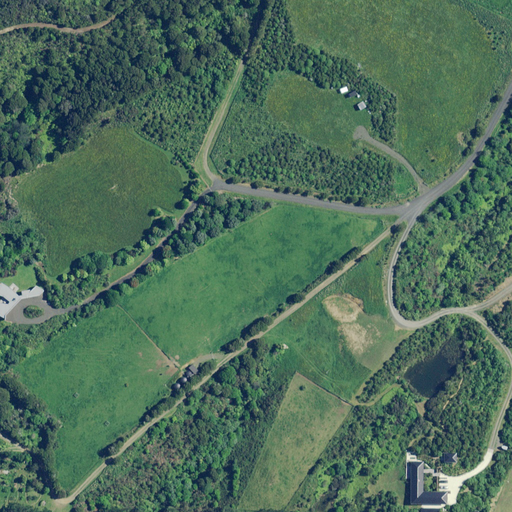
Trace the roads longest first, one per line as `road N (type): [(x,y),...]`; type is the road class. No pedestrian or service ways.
road 1 (track): [(511,77),(451,178),(401,213),(208,178),(256,0)]
road 2 (track): [(144,0),(97,25),(0,31)]
